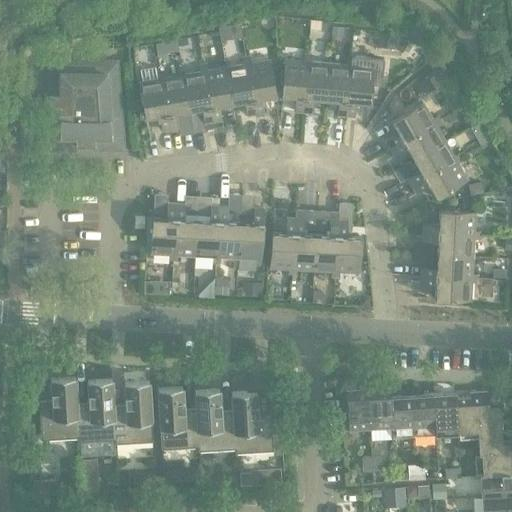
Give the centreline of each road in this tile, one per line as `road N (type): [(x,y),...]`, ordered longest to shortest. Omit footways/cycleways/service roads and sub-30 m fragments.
road 1 (residential): [(381,333),(379,204),(347,169),(234,160),(121,176)]
road 2 (unknown): [(43,431),(310,442)]
road 3 (residential): [(121,176),(45,174),(43,279),(118,280)]
road 4 (unclassified): [(115,319),(311,328)]
road 5 (residential): [(296,511),(309,495),(311,328)]
road 6 (residential): [(381,333),(511,340)]
